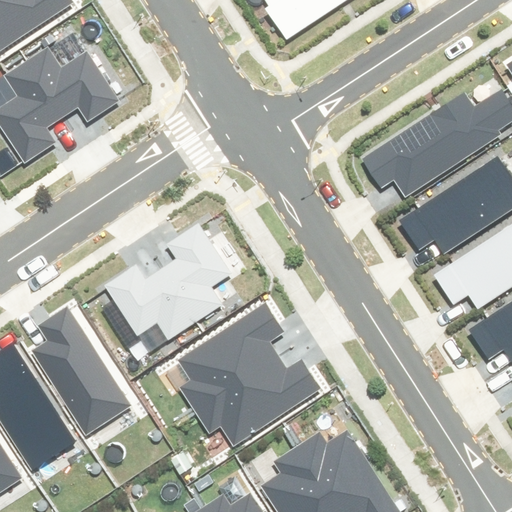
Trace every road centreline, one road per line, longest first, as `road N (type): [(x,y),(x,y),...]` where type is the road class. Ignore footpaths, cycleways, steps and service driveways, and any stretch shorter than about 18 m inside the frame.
road 1 (residential): [(257,142),(495,511)]
road 2 (residential): [(0,266),(236,109)]
road 3 (residential): [(257,142),(477,0)]
road 4 (residential): [(167,0),(236,109)]
